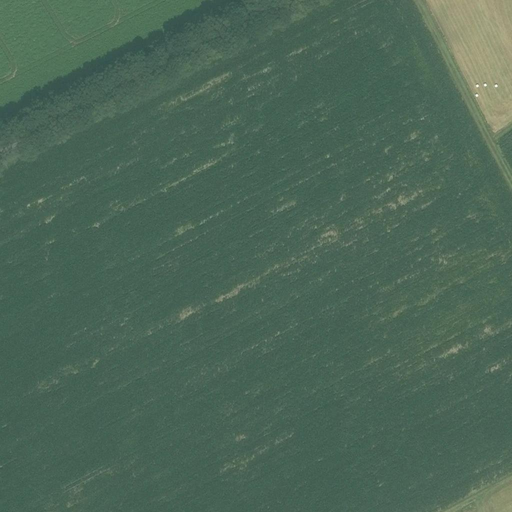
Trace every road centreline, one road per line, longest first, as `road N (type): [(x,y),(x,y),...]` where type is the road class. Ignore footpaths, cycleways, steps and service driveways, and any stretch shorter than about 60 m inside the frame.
road 1 (unclassified): [(0,147),(290,0)]
road 2 (track): [(423,0),(511,174)]
